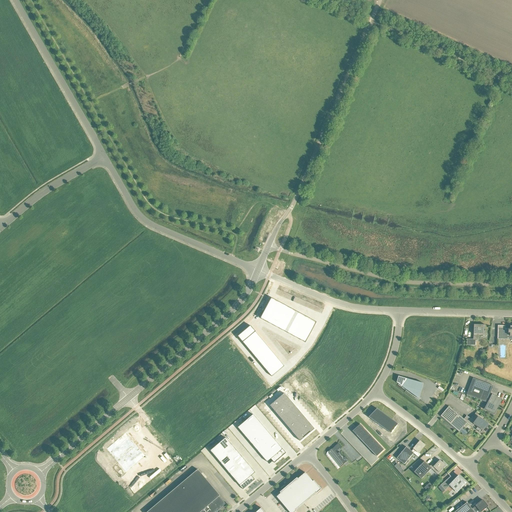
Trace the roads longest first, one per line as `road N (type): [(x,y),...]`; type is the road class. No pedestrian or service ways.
road 1 (unclassified): [(39,473),(233,309),(258,270)]
road 2 (unclassified): [(380,0),(268,245)]
road 3 (unclassified): [(268,245),(397,282),(511,285)]
road 4 (residential): [(258,270),(147,223),(104,156)]
road 5 (residential): [(104,156),(15,0)]
road 6 (residential): [(398,310),(338,303),(258,270)]
road 7 (residential): [(0,227),(104,156)]
road 8 (residential): [(467,467),(374,391)]
